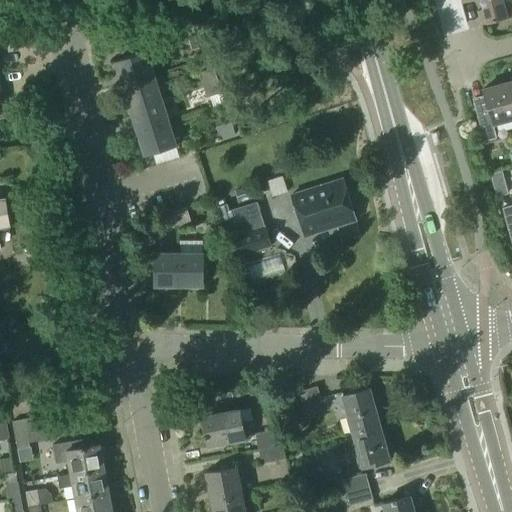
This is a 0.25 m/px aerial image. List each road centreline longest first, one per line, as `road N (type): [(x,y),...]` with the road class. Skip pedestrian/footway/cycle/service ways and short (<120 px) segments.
road 1 (residential): [(126,344),(72,49),(84,17),(110,0)]
road 2 (residential): [(442,344),(126,344)]
road 3 (secondary): [(465,338),(386,104)]
road 4 (secondary): [(386,104),(442,344)]
road 5 (secondary): [(442,344),(488,511)]
road 6 (secondary): [(511,504),(465,338)]
road 7 (residential): [(159,511),(126,344)]
road 8 (residential): [(126,344),(0,344)]
